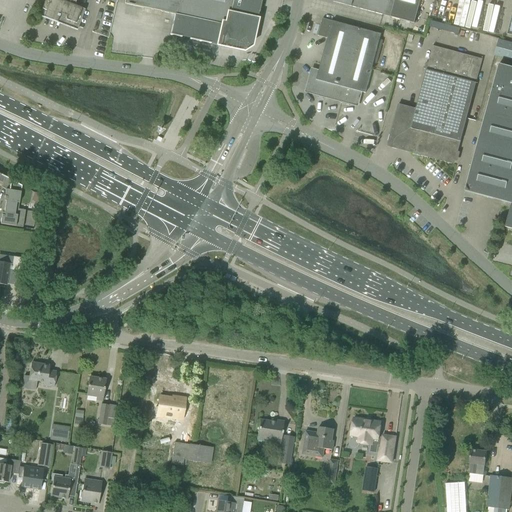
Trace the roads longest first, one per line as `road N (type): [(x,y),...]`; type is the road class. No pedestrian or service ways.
road 1 (residential): [(95,307),(129,340),(425,384)]
road 2 (primary): [(199,231),(511,366)]
road 3 (primary): [(511,341),(211,207)]
road 4 (unclassified): [(511,287),(375,170),(258,111)]
road 5 (tertiary): [(247,106),(175,74),(0,43)]
road 6 (primary): [(197,199),(0,101)]
road 7 (primary): [(0,127),(183,223)]
road 8 (tertiary): [(95,307),(171,264),(199,231)]
road 9 (residential): [(406,511),(425,384)]
road 10 (tertiary): [(183,223),(95,307)]
